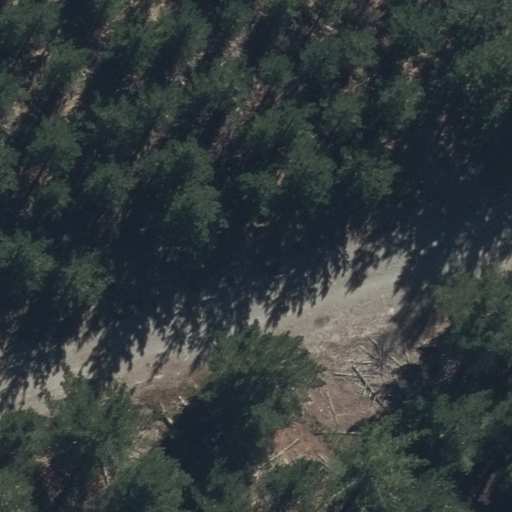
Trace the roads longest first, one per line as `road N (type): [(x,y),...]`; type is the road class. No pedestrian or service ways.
road 1 (unclassified): [(0,375),(511,228)]
road 2 (track): [(420,0),(462,243)]
